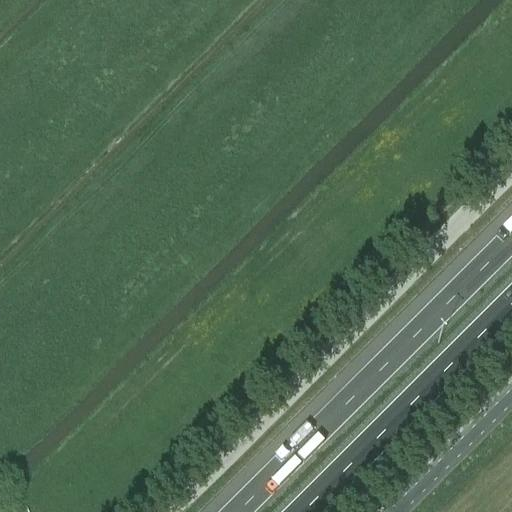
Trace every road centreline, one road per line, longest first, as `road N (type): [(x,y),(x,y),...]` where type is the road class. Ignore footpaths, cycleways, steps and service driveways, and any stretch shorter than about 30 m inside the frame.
road 1 (unclassified): [(171,511),(511,170)]
road 2 (motorway): [(511,239),(238,511)]
road 3 (motorway): [(303,511),(511,305)]
road 4 (unclassified): [(394,511),(511,394)]
